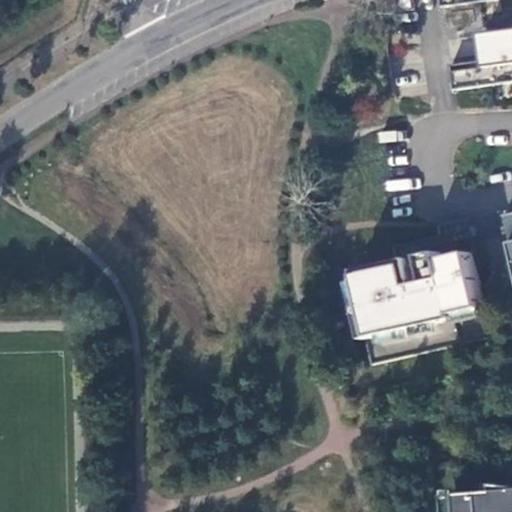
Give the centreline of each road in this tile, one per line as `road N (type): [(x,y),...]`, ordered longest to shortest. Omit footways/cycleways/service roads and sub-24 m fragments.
road 1 (residential): [(235,0),(0,135)]
road 2 (residential): [(511,118),(455,128),(437,146),(436,174),(450,191),(483,200),(511,194)]
